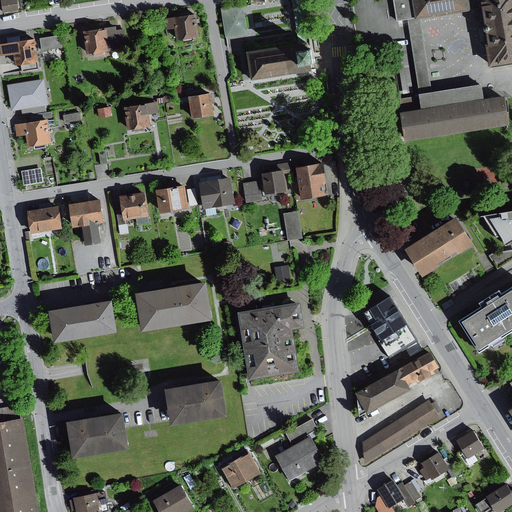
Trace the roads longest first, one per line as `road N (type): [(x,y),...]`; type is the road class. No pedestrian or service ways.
road 1 (residential): [(9,199),(57,511)]
road 2 (residential): [(369,226),(350,246),(335,298),(352,486)]
road 3 (residential): [(9,199),(236,163)]
road 4 (residential): [(482,408),(369,226)]
road 5 (residential): [(0,25),(169,0)]
road 6 (residential): [(210,0),(236,163)]
road 7 (residential): [(352,486),(482,408)]
road 8 (residential): [(335,0),(349,146)]
